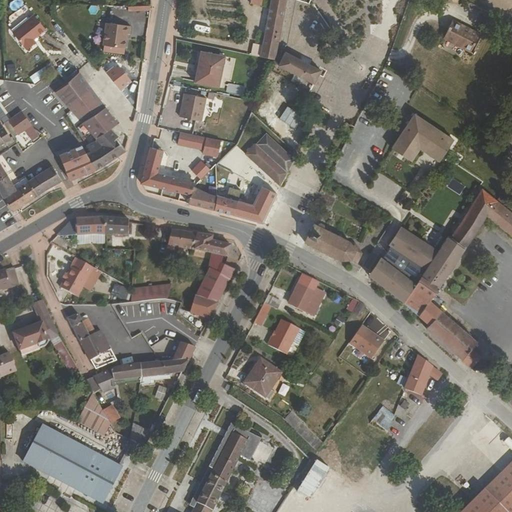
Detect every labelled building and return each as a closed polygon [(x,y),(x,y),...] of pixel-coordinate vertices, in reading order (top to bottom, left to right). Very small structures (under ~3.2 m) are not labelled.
[(275,60),(286,0),(271,0),(260,56),(275,60)] [(45,29),(35,15),(14,31),(27,48),(35,41),(33,38),(45,29)] [(461,45),(460,48),(470,53),(480,33),(471,29),(470,31),(464,28),(465,26),(453,20),(443,39),(446,41),(447,38),(461,45)] [(132,26),(104,22),(102,45),(126,48),(128,33),(131,34),(132,26)] [(446,41),(460,48),(461,45),(447,38),(446,41)] [(225,55),(201,50),(193,82),(217,88),(225,55)] [(32,65),(41,58),(37,52),(28,58),(32,65)] [(285,53),(278,65),(315,84),(320,71),(285,53)] [(384,68),(377,87),(395,93),(402,75),(384,68)] [(66,82),(54,69),(36,84),(46,98),(53,92),(66,82)] [(29,76),(34,83),(42,77),(37,70),(29,76)] [(74,77),(66,82),(53,92),(69,109),(88,93),(74,77)] [(243,95),(245,86),(227,82),(225,92),(243,95)] [(81,122),(103,109),(88,93),(69,109),(81,122)] [(205,99),(184,94),(178,117),(200,122),(205,99)] [(94,138),(109,129),(107,126),(113,120),(103,109),(81,122),(94,138)] [(17,135),(31,126),(22,112),(7,122),(17,135)] [(455,138),(414,114),(393,149),(413,162),(421,148),(441,161),(455,138)] [(0,144),(11,137),(4,127),(0,129),(0,144)] [(126,151),(115,139),(116,137),(109,129),(94,138),(97,140),(86,146),(90,152),(86,154),(95,171),(103,167),(126,151)] [(217,157),(221,141),(180,132),(177,144),(203,150),(202,154),(217,157)] [(288,174),(295,160),(266,132),(255,144),(254,143),(245,154),(258,166),(267,155),(288,174)] [(195,187),(196,183),(158,173),(165,150),(153,146),(151,153),(143,181),(193,194),(195,187)] [(87,175),(95,171),(86,154),(62,164),(68,180),(69,182),(86,175),(87,175)] [(281,187),(288,174),(267,155),(258,166),(281,187)] [(202,181),(211,171),(202,162),(193,172),(202,181)] [(48,190),(62,183),(55,172),(52,168),(28,182),(38,196),(48,190)] [(14,211),(38,196),(28,182),(16,190),(6,175),(0,179),(0,189),(0,190),(11,207),(14,211)] [(451,178),(445,190),(459,197),(465,184),(451,178)] [(190,203),(213,209),(216,197),(208,195),(195,187),(193,194),(190,203)] [(263,222),(276,197),(260,188),(254,200),(261,204),(257,213),(237,207),(238,202),(217,196),(216,197),(213,209),(263,222)] [(498,200),(483,188),(451,239),(466,248),(488,214),(498,200)] [(511,210),(498,200),(488,214),(511,234),(511,210)] [(20,221),(14,211),(11,207),(2,212),(11,226),(20,221)] [(104,232),(105,218),(72,219),(56,235),(104,232)] [(127,235),(129,220),(105,218),(104,232),(127,235)] [(306,242),(342,261),(351,260),(358,263),(363,253),(356,241),(352,243),(315,224),(306,242)] [(430,301),(432,301),(466,248),(451,239),(448,237),(437,253),(401,226),(388,246),(387,245),(384,251),(386,253),(382,259),(380,258),(368,276),(392,291),(418,314),(430,301)] [(182,233),(172,231),(167,252),(177,254),(179,248),(182,233)] [(212,238),(182,233),(179,248),(213,254),(223,256),(228,256),(230,246),(212,243),(212,238)] [(223,256),(213,254),(209,269),(219,273),(221,263),(223,256)] [(77,296),(92,265),(76,256),(71,266),(70,266),(65,274),(63,279),(59,288),(77,296)] [(235,268),(221,263),(219,273),(230,278),(235,268)] [(219,273),(209,269),(206,283),(203,282),(199,298),(218,302),(230,278),(219,273)] [(4,270),(0,271),(0,290),(10,287),(6,272),(4,270)] [(10,287),(17,284),(13,271),(6,272),(10,287)] [(114,284),(112,296),(128,299),(131,288),(114,284)] [(291,305),(304,312),(309,301),(314,291),(301,284),(291,305)] [(169,290),(132,290),(132,301),(161,299),(167,301),(169,290)] [(281,303),(267,295),(264,303),(270,306),(278,310),(281,303)] [(195,297),(191,313),(210,318),(218,302),(199,298),(195,297)] [(352,298),(346,309),(351,312),(358,301),(352,298)] [(358,316),(365,306),(359,300),(351,312),(358,316)] [(47,317),(41,301),(32,304),(39,324),(12,334),(17,349),(34,343),(36,349),(44,345),(46,344),(45,339),(56,334),(47,317)] [(309,301),(304,312),(309,314),(313,304),(309,301)] [(425,327),(472,368),(482,357),(473,348),(478,341),(432,301),(430,301),(418,314),(426,321),(425,327)] [(264,303),(254,322),(260,325),(270,306),(264,303)] [(77,314),(66,319),(78,341),(92,333),(85,319),(80,321),(77,314)] [(286,353),(299,328),(282,320),(276,332),(277,332),(274,337),(272,336),(268,344),(286,353)] [(367,328),(353,348),(370,359),(384,339),(367,328)] [(92,333),(78,341),(83,352),(96,344),(101,353),(107,350),(98,330),(92,333)] [(60,341),(54,345),(59,353),(65,349),(60,341)] [(181,342),(173,361),(189,359),(196,347),(181,342)] [(34,343),(17,349),(19,355),(36,349),(34,343)] [(96,344),(83,352),(93,370),(112,359),(107,350),(101,353),(96,344)] [(7,354),(0,356),(0,376),(13,370),(7,354)] [(437,381),(442,374),(418,354),(405,389),(422,395),(428,375),(437,381)] [(173,361),(160,362),(117,367),(92,377),(84,381),(92,394),(99,389),(102,393),(115,388),(113,381),(144,376),(171,372),(183,371),(189,359),(173,361)] [(282,373),(260,359),(244,383),(265,397),(282,373)] [(78,371),(72,360),(66,364),(72,375),(78,371)] [(171,377),(171,372),(144,376),(143,384),(153,383),(153,380),(171,377)] [(511,385),(508,382),(499,392),(511,403),(511,385)] [(163,399),(166,387),(157,385),(155,397),(163,399)] [(102,410),(93,395),(78,423),(104,436),(110,423),(102,410)] [(102,410),(110,423),(118,418),(111,405),(102,410)] [(375,408),(369,416),(373,419),(388,432),(394,424),(375,408)] [(283,420),(315,449),(322,441),(290,412),(283,420)] [(369,416),(332,464),(336,467),(373,419),(369,416)] [(336,467),(355,483),(393,436),(388,432),(373,419),(336,467)] [(145,446),(152,432),(135,423),(128,438),(138,443),(145,446)] [(229,423),(216,449),(235,462),(238,455),(248,460),(260,438),(229,423)] [(43,426),(24,464),(51,478),(53,474),(78,487),(76,491),(90,498),(91,498),(101,502),(106,492),(110,494),(118,480),(114,477),(120,465),(43,426)] [(511,441),(507,437),(503,442),(511,449),(511,441)] [(261,439),(251,458),(263,465),(273,446),(261,439)] [(141,456),(145,446),(138,443),(133,451),(141,456)] [(136,465),(141,456),(133,451),(129,449),(127,451),(136,465)] [(216,449),(206,469),(225,483),(235,462),(216,449)] [(511,511),(511,462),(462,511),(511,511)] [(118,480),(124,468),(120,465),(114,477),(118,480)] [(209,511),(225,483),(206,469),(196,489),(201,492),(192,508),(195,510),(194,511),(209,511)] [(53,474),(51,478),(76,491),(78,487),(53,474)] [(201,492),(196,489),(187,506),(192,508),(201,492)] [(105,505),(110,494),(106,492),(101,502),(105,505)]
